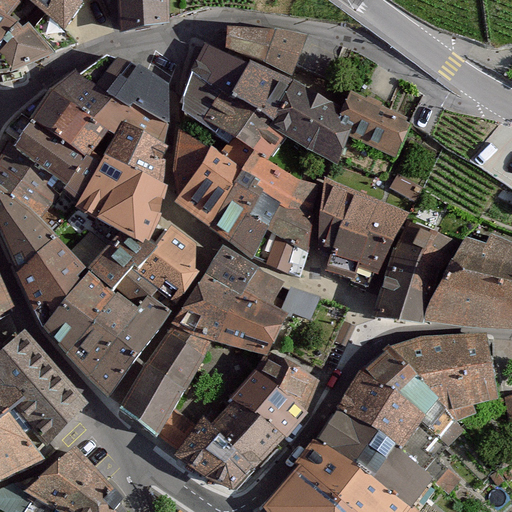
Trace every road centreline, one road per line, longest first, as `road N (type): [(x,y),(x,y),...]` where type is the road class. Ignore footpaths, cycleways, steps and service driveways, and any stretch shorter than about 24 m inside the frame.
road 1 (residential): [(0,95),(113,47),(216,19),(287,23),(371,44),(446,98),(511,108)]
road 2 (residential): [(235,511),(326,430),(351,377),(378,344),(426,332),(511,332)]
road 3 (residential): [(0,242),(40,333),(135,455)]
